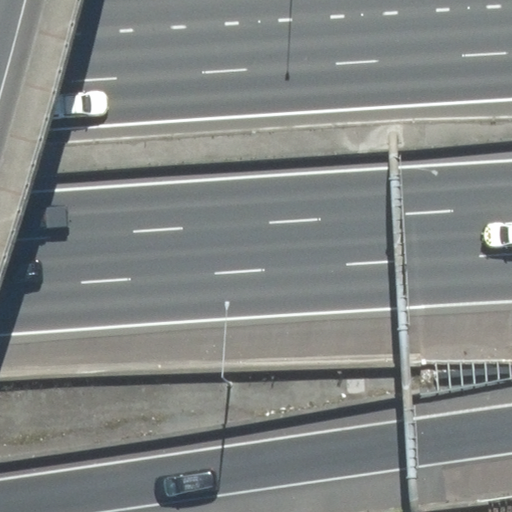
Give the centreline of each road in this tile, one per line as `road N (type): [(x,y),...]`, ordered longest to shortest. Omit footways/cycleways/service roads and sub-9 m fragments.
road 1 (motorway): [(511,434),(0,509)]
road 2 (motorway): [(511,207),(0,244)]
road 3 (motorway): [(0,90),(511,56)]
